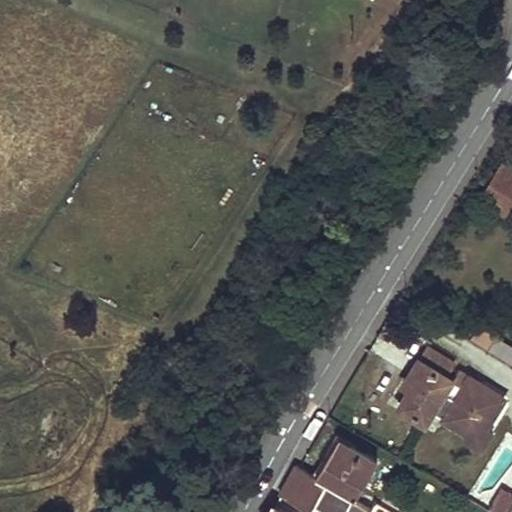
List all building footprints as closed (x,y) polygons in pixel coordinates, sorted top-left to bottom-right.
[(511,169),(503,164),(485,194),(510,211),(511,206),(511,169)] [(511,360),(511,341),(479,322),(470,337),(511,360)] [(455,363),(429,346),(409,377),(415,381),(399,405),(425,421),(432,410),(469,433),(475,423),(477,424),(485,429),(506,397),(468,375),(461,385),(447,376),(455,363)] [(469,433),(465,440),(482,450),(492,433),(485,429),(477,424),(475,423),(469,433)] [(340,438),(318,475),(300,466),(296,465),(279,496),(304,511),(311,511),(315,507),(328,481),(356,497),(360,491),(378,461),(340,438)] [(395,511),(360,491),(356,497),(328,481),(315,507),(325,511),(395,511)] [(502,511),(511,511),(511,491),(501,485),(490,505),(502,511)]
